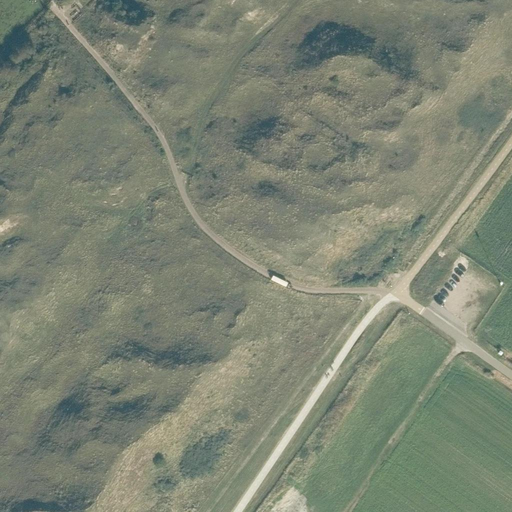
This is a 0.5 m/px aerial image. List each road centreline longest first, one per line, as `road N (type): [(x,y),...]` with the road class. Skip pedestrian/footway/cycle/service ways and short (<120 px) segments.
road 1 (track): [(395,293),(315,290),(282,280),(217,240),(180,185)]
road 2 (track): [(180,185),(140,106),(48,2)]
road 3 (track): [(180,185),(207,104),(293,0)]
road 4 (unclassified): [(511,377),(395,293)]
